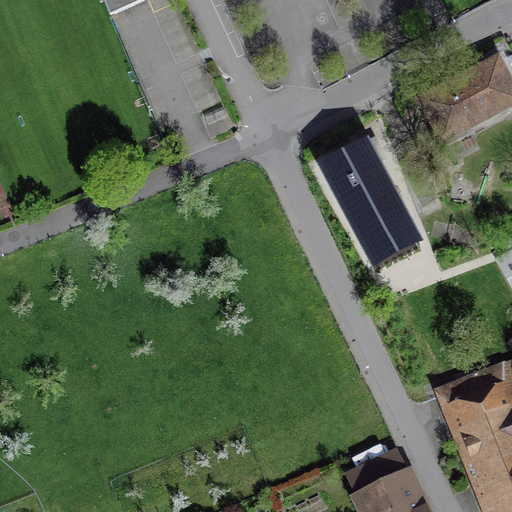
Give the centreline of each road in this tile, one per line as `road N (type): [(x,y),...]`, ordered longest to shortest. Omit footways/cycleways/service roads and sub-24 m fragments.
road 1 (residential): [(450,511),(267,137)]
road 2 (residential): [(0,245),(267,137)]
road 3 (residential): [(267,137),(511,8)]
road 4 (residential): [(267,137),(202,0)]
